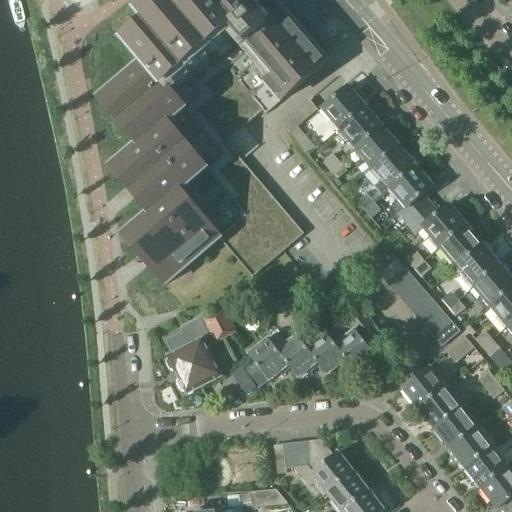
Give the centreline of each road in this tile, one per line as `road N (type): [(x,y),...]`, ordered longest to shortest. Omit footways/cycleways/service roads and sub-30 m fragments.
road 1 (residential): [(449,511),(380,425),(353,415),(130,430)]
road 2 (tertiary): [(511,193),(347,0)]
